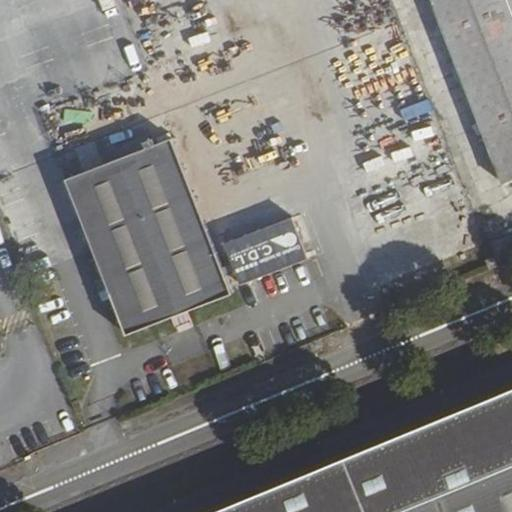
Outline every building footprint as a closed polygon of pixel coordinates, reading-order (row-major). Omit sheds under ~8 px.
[(511,0),(442,0),(511,176),(511,0)] [(65,179),(125,335),(231,294),(223,275),(231,271),(235,283),(303,258),(288,219),(220,246),(228,266),(221,269),(170,138),(65,179)] [(80,168),(97,164),(92,143),(75,147),(80,168)] [(511,238),(499,244),(508,267),(511,265),(511,238)] [(487,259),(490,269),(499,265),(500,265),(496,255),(487,259)] [(511,511),(511,384),(198,511),(511,511)]
